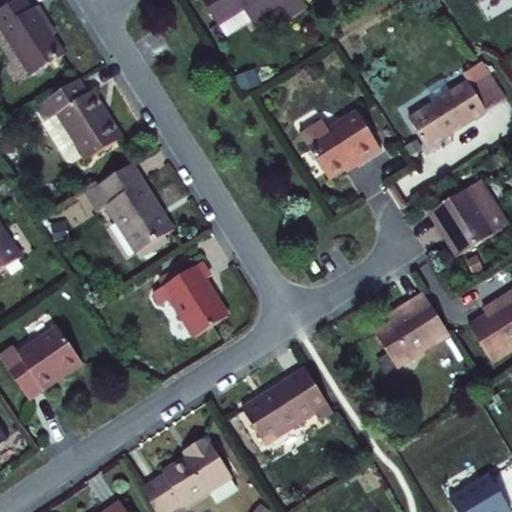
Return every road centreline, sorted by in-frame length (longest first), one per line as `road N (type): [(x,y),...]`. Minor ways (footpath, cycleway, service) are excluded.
road 1 (residential): [(99,13),(291,319)]
road 2 (residential): [(1,511),(291,319)]
road 3 (residential): [(291,319),(398,249)]
